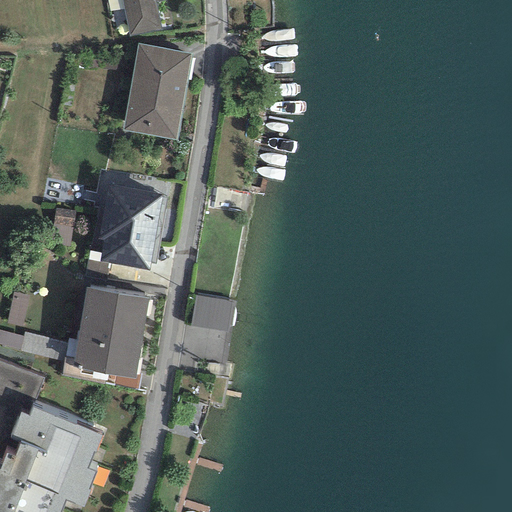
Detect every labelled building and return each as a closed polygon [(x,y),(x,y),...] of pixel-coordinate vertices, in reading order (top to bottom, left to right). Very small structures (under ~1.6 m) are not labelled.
[(121,0),(129,37),(161,29),(155,2),(164,0),(121,0)] [(191,53),(137,44),(122,131),(176,140),(191,53)] [(162,195),(113,186),(99,262),(148,271),(150,263),(161,197),(162,195)] [(166,198),(161,197),(150,263),(154,263),(166,198)] [(147,299),(86,289),(72,367),(134,377),(147,299)] [(233,301),(195,296),(191,325),(229,330),(233,301)] [(0,339),(59,356),(63,340),(0,322),(0,339)] [(0,511),(59,511),(64,501),(83,508),(89,491),(87,490),(94,473),(86,469),(93,452),(95,453),(101,436),(76,425),(75,427),(32,407),(28,416),(20,413),(9,439),(20,444),(15,457),(6,454),(1,466),(0,465),(0,511)]
